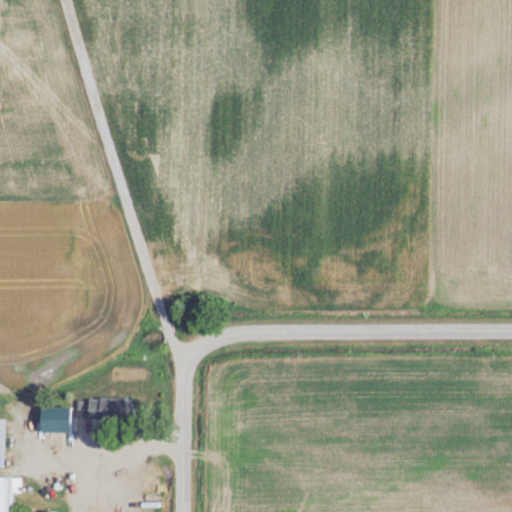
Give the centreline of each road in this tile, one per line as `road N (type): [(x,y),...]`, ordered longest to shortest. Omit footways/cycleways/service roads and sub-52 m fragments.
road 1 (residential): [(193,354),(243,332),(511,330)]
road 2 (residential): [(184,511),(185,381),(193,354)]
